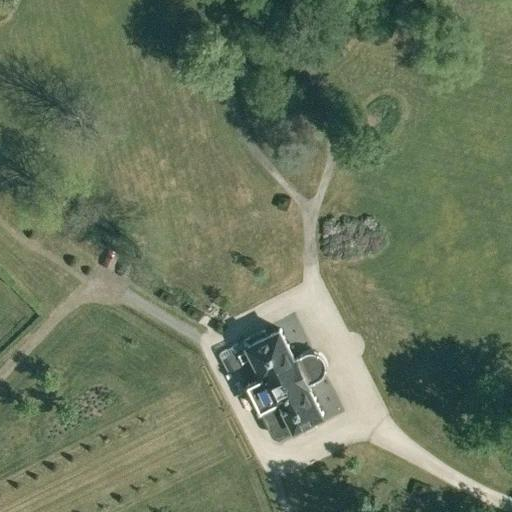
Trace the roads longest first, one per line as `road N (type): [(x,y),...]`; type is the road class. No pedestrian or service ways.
road 1 (track): [(371,414),(287,460),(263,454),(206,344),(91,284),(0,376)]
road 2 (track): [(321,304),(311,283),(311,239),(337,109),(323,75),(298,51),(258,49),(230,74),(230,111),(273,179)]
